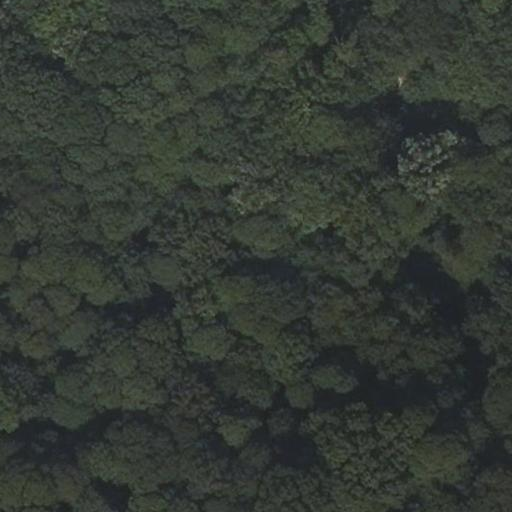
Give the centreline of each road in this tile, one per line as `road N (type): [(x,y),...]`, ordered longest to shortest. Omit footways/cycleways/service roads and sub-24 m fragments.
road 1 (track): [(317,148),(0,440)]
road 2 (track): [(317,148),(480,0)]
road 3 (track): [(317,148),(260,0)]
